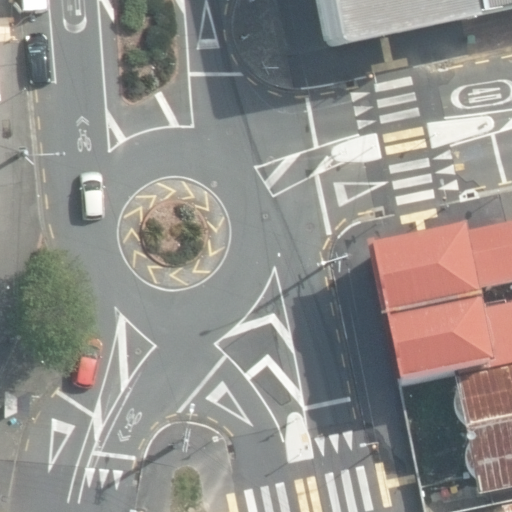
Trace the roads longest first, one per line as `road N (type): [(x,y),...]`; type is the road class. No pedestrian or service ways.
road 1 (unclassified): [(511,122),(241,184)]
road 2 (tertiary): [(312,511),(247,264)]
road 3 (tertiary): [(80,511),(140,292)]
road 4 (tertiary): [(140,292),(109,252),(105,227),(123,181),(166,156)]
road 5 (secondary): [(145,0),(166,156)]
road 6 (tertiary): [(247,264),(211,297),(187,303),(140,292)]
